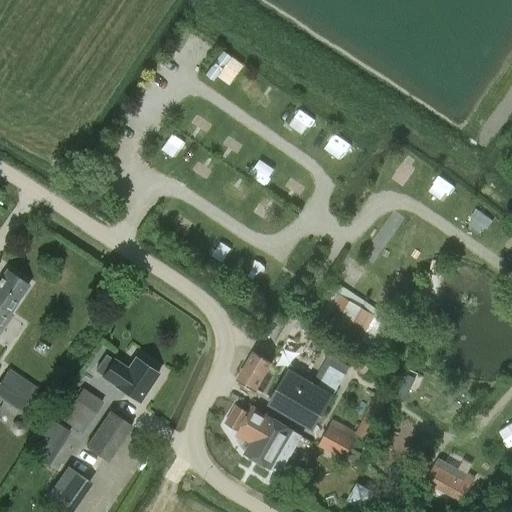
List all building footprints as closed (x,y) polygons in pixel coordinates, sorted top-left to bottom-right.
[(201,34),(180,39),(186,61),(206,56),(201,34)] [(228,57),(215,74),(231,87),(245,70),(228,57)] [(261,80),(250,96),(269,109),(280,93),(261,80)] [(373,131),(383,107),(371,102),(361,126),(373,131)] [(206,139),(212,121),(195,115),(189,133),(206,139)] [(170,130),(159,146),(176,159),(187,143),(170,130)] [(331,130),(320,147),(342,160),(352,143),(331,130)] [(261,178),(275,155),(264,149),(250,171),(261,178)] [(395,154),(382,170),(399,184),(412,168),(395,154)] [(436,175),(427,194),(445,203),(454,184),(436,175)] [(263,194),(252,211),(271,223),(282,206),(263,194)] [(484,230),(496,214),(478,201),(466,217),(484,230)] [(169,230),(185,237),(192,220),(175,214),(169,230)] [(402,218),(393,237),(412,245),(420,226),(402,218)] [(511,250),(474,228),(463,246),(511,275),(511,250)] [(217,259),(225,242),(206,233),(198,251),(217,259)] [(384,245),(375,259),(393,270),(402,256),(384,245)] [(334,279),(352,289),(363,270),(345,259),(334,279)] [(0,335),(13,316),(10,313),(28,286),(6,271),(0,279),(0,335)] [(355,288),(392,312),(403,295),(388,286),(387,288),(364,273),(355,288)] [(361,340),(384,354),(402,325),(333,281),(328,288),(314,313),(324,319),(361,340)] [(272,364),(252,351),(237,380),(256,392),(272,364)] [(319,356),(311,352),(302,369),(310,373),(319,356)] [(127,369),(113,360),(112,361),(106,357),(96,371),(103,375),(102,377),(117,387),(116,387),(139,402),(158,374),(134,358),(127,369)] [(319,387),(288,369),(267,406),(313,433),(334,396),(346,375),(330,367),(319,387)] [(23,409),(37,389),(8,369),(7,371),(0,381),(0,397),(21,412),(23,409)] [(408,373),(398,395),(406,399),(411,389),(417,377),(408,373)] [(102,402),(82,389),(61,419),(82,434),(102,402)] [(273,469),(281,473),(303,434),(289,426),(291,424),(252,403),(249,409),(237,403),(225,423),(238,430),(234,436),(248,443),(244,452),(271,471),(273,469)] [(85,446),(108,462),(131,427),(108,411),(85,446)] [(43,464),(65,429),(52,421),(30,456),(43,464)] [(511,421),(498,430),(508,447),(511,445),(511,421)] [(354,441),(333,430),(329,428),(319,446),(344,459),(354,443),(354,441)] [(425,483),(461,504),(475,477),(439,458),(425,483)] [(66,504),(81,473),(61,464),(47,495),(66,504)] [(358,483),(348,501),(366,511),(377,493),(358,483)]
